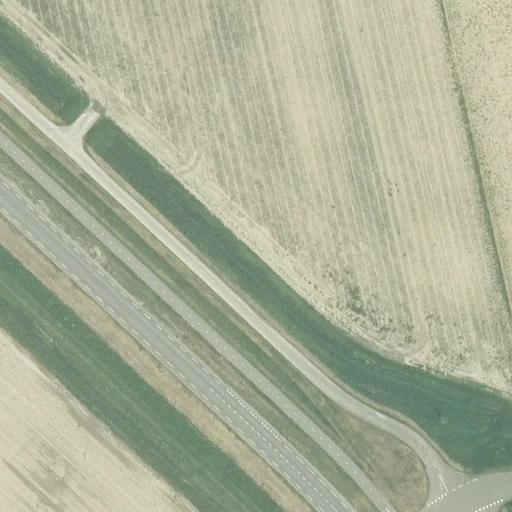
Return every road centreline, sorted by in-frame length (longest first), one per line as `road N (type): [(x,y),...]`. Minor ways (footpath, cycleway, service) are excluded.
road 1 (unclassified): [(458,502),(414,439),(351,407),(319,380),(0,85)]
road 2 (secondary): [(333,511),(0,195)]
